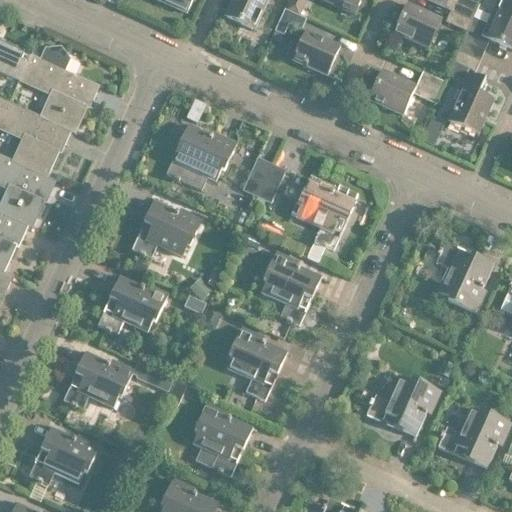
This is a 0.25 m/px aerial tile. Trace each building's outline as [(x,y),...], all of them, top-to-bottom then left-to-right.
[(152,0),(186,15),(192,0),(152,0)] [(232,0),(224,19),(252,32),(266,0),(232,0)] [(318,0),(318,2),(352,18),(360,0),(318,0)] [(447,0),(443,11),(449,13),(471,23),(478,7),(463,0),(447,0)] [(498,0),(481,38),(467,32),(466,34),(457,54),(479,63),(488,42),(511,52),(511,2),(506,0),(498,0)] [(405,6),(392,35),(427,51),(440,22),(405,6)] [(300,32),(305,21),(283,11),(273,33),(282,37),(287,26),(300,32)] [(466,34),(467,32),(471,23),(449,13),(444,24),(466,34)] [(304,33),(291,62),(326,78),(339,49),(304,33)] [(0,71),(5,74),(4,75),(18,81),(29,57),(0,43),(0,71)] [(29,57),(18,81),(32,88),(33,86),(51,95),(39,120),(74,135),(72,134),(87,100),(91,102),(98,88),(64,73),(69,61),(68,60),(59,48),(45,49),(44,49),(41,56),(35,53),(33,59),(29,57)] [(457,54),(452,64),(466,70),(474,74),(479,63),(457,54)] [(466,70),(452,64),(447,76),(460,82),(466,70)] [(380,73),(367,102),(402,118),(412,96),(433,106),(443,84),(421,74),(415,89),(380,73)] [(469,77),(447,124),(476,137),(492,102),(478,96),(483,83),(469,77)] [(197,123),(204,106),(193,101),(185,117),(197,123)] [(39,120),(7,105),(1,102),(0,104),(0,129),(5,132),(5,131),(23,139),(12,164),(44,178),(59,145),(63,147),(69,134),(73,136),(74,135),(39,120)] [(441,123),(429,117),(418,140),(431,146),(441,123)] [(182,142),(181,141),(164,177),(200,193),(206,179),(214,183),(219,173),(222,174),(233,150),(188,129),(182,142)] [(0,185),(8,189),(0,206),(0,215),(31,230),(31,229),(29,228),(44,195),(48,197),(55,183),(44,178),(12,164),(0,158),(0,185)] [(255,199),(270,166),(256,160),(241,193),(255,199)] [(284,173),(270,166),(255,199),(269,205),(284,173)] [(299,209),(294,220),(311,227),(312,224),(320,227),(313,244),(332,253),(348,217),(347,216),(352,204),(307,183),(296,207),(299,209)] [(146,216),(130,252),(149,261),(157,244),(165,248),(163,251),(180,259),(185,248),(188,250),(199,225),(154,204),(148,217),(146,216)] [(31,230),(0,215),(0,272),(1,273),(16,239),(21,241),(26,229),(31,231),(31,230)] [(242,234),(238,242),(254,249),(258,241),(242,234)] [(446,303),(470,314),(491,269),(478,263),(479,261),(443,245),(434,264),(451,272),(447,280),(444,278),(436,295),(447,300),(446,303)] [(286,303),(279,320),(298,328),(314,293),(312,292),(318,279),(273,259),(262,283),(265,284),(260,295),(277,303),(278,299),(286,303)] [(134,263),(130,272),(142,277),(146,268),(134,263)] [(0,291),(1,289),(6,291),(12,278),(1,273),(0,272),(0,291)] [(106,297),(109,298),(96,328),(115,337),(123,320),(131,323),(129,327),(146,335),(151,324),(154,325),(165,301),(114,277),(114,278),(114,279),(106,297)] [(511,281),(505,296),(498,313),(511,319),(507,327),(511,329),(511,281)] [(201,284),(192,292),(200,301),(209,293),(201,284)] [(193,315),(198,304),(187,299),(182,310),(193,315)] [(209,308),(202,325),(213,329),(220,313),(209,308)] [(252,379),(244,395),(263,404),(280,368),(278,367),(284,355),(238,334),(227,359),(230,360),(225,371),(242,378),(244,375),(252,379)] [(462,357),(466,347),(458,343),(453,354),(462,357)] [(62,403),(81,412),(88,395),(97,399),(95,403),(112,410),(117,399),(120,401),(131,377),(135,379),(134,380),(166,395),(172,382),(136,366),(131,376),(85,356),(80,368),(78,368),(62,403)] [(442,362),(437,375),(444,378),(450,366),(442,362)] [(402,432),(414,437),(435,392),(410,381),(409,384),(398,379),(391,396),(394,398),(390,406),(374,398),(365,417),(401,433),(402,432)] [(175,411),(182,394),(171,389),(164,406),(175,411)] [(210,471),(229,479),(245,444),(244,443),(249,430),(204,410),(193,434),(196,436),(191,446),(201,451),(195,462),(211,469),(210,471)] [(472,466),(473,464),(485,470),(506,424),(481,413),(480,416),(469,411),(462,428),(465,430),(461,438),(445,430),(436,449),(472,466)] [(44,443),(27,479),(47,488),(54,471),(62,475),(61,478),(77,486),(82,475),(86,476),(97,452),(51,431),(45,444),(44,443)] [(125,474),(132,457),(116,450),(109,466),(125,474)] [(170,485),(159,510),(162,511),(161,511),(212,511),(215,506),(170,485)] [(351,511),(327,501),(322,511),(351,511)]
